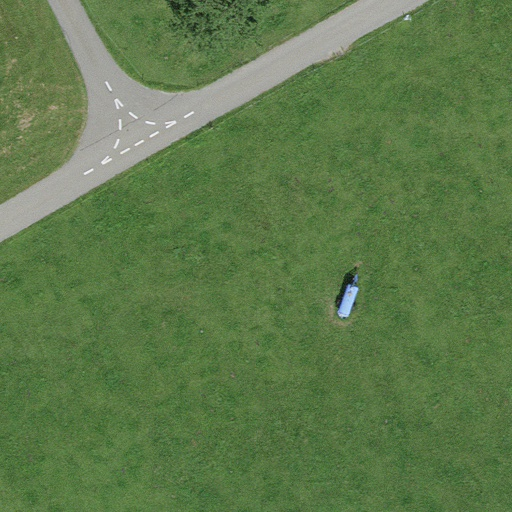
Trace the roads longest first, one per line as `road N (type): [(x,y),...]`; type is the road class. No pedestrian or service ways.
road 1 (unclassified): [(140,145),(397,0)]
road 2 (residential): [(63,0),(140,145)]
road 3 (unclassified): [(0,226),(140,145)]
